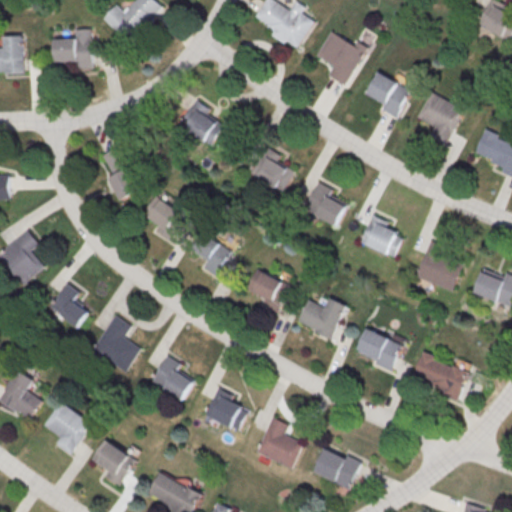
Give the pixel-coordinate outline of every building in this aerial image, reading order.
[(136,0),(125,11),(118,3),(105,16),(130,42),(165,7),(157,0),(136,0)] [(273,0),(267,0),(256,17),(268,25),(266,27),(273,32),(270,35),(284,45),(286,41),(296,49),(315,22),(302,13),(306,8),(296,2),(290,11),(273,0)] [(511,32),(511,0),(484,0),(484,32),(511,32)] [(179,24),(163,9),(156,17),(171,32),(179,24)] [(91,30),(93,69),(71,70),(71,63),(56,64),(55,42),(76,40),(76,30),(91,30)] [(365,52),(345,85),(329,75),(335,66),(317,55),(332,32),(365,52)] [(22,37),(24,75),(5,75),(5,72),(0,72),(0,49),(4,49),(4,37),(22,37)] [(412,91),(397,118),(384,111),(387,105),(368,95),(380,74),(412,91)] [(432,93),(466,112),(448,145),(432,136),(437,128),(419,118),(432,93)] [(214,143),(224,123),(208,115),(212,107),(194,99),(181,127),(214,143)] [(478,153),(508,164),(505,171),(511,174),(511,139),(488,129),(478,153)] [(121,199),(141,190),(122,145),(104,153),(113,176),(111,177),(121,199)] [(279,160),(282,154),(267,146),(252,172),(285,191),(297,170),(279,160)] [(9,172),(0,171),(0,198),(9,199),(9,172)] [(319,215),(339,224),(350,202),(332,194),(335,188),(320,181),(309,203),(322,209),(319,215)] [(186,214),(169,240),(156,231),(161,224),(145,213),(157,195),(186,214)] [(406,235),(388,227),(391,221),(375,214),(362,241),(396,256),(406,235)] [(44,266),(31,250),(40,243),(28,228),(0,251),(0,257),(22,285),(44,266)] [(235,249),(217,275),(205,266),(209,259),(193,248),(206,230),(235,249)] [(419,276),(455,290),(464,264),(435,254),(437,248),(430,245),(419,276)] [(291,285),(276,311),(263,304),(267,297),(250,287),(261,268),(291,285)] [(476,292),(511,305),(511,272),(508,271),(507,275),(486,268),(476,292)] [(74,300),(79,291),(65,283),(50,309),(79,325),(89,309),(74,300)] [(350,304),(331,339),(315,331),(316,328),(299,319),(311,298),(327,306),(333,295),(350,304)] [(114,314),(86,353),(97,361),(100,356),(122,372),(138,348),(122,337),(130,326),(114,314)] [(396,367),(405,342),(370,329),(360,354),(396,367)] [(460,399),(471,369),(425,353),(417,377),(445,387),(443,393),(460,399)] [(166,355),(149,381),(180,401),(193,380),(175,369),(179,363),(166,355)] [(20,368),(0,396),(0,398),(29,420),(43,400),(27,389),(35,379),(20,368)] [(218,387),(203,414),(236,431),(247,410),(228,400),(231,394),(218,387)] [(71,453),(93,424),(62,401),(45,424),(61,436),(57,442),(71,453)] [(273,416),(255,451),(290,469),(303,442),(285,433),(289,424),(273,416)] [(121,484),(138,459),(106,438),(93,458),(111,470),(107,475),(121,484)] [(315,471),(350,488),(362,463),(327,446),(315,471)] [(195,511),(205,492),(162,472),(151,494),(189,511),(195,511)] [(231,511),(230,511),(232,508),(219,500),(212,511),(231,511)]
